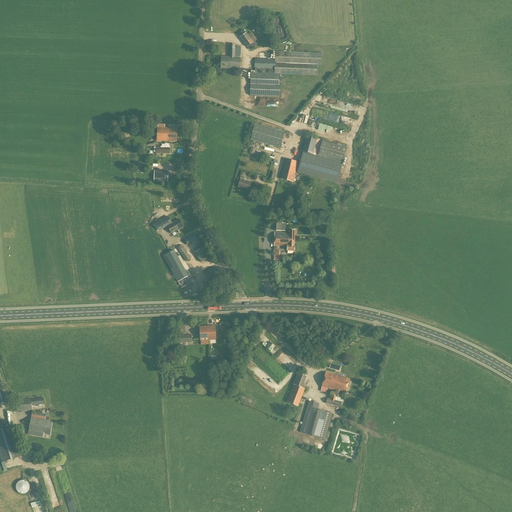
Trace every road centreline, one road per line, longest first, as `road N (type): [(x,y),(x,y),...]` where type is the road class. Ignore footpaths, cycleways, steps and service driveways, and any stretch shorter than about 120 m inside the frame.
road 1 (unclassified): [(247,305),(201,224),(189,182),(204,0)]
road 2 (primary): [(511,375),(380,318),(247,305)]
road 3 (primary): [(247,305),(0,315)]
road 4 (unknown): [(199,95),(293,130),(271,201)]
